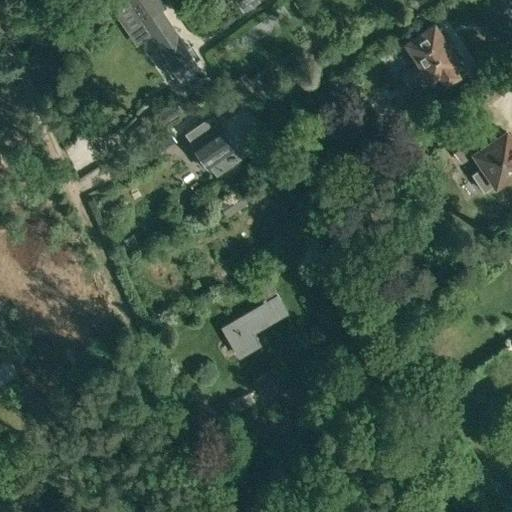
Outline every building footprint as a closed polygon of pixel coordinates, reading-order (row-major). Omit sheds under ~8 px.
[(134,0),(128,4),(186,88),(206,74),(195,59),(199,56),(191,45),(187,47),(160,7),(163,5),(159,0),(134,0)] [(399,87),(408,100),(433,83),(430,79),(438,73),(444,82),(458,73),(453,64),(459,60),(434,22),(405,42),(417,60),(398,73),(399,75),(395,77),(401,86),(399,87)] [(227,83),(242,104),(257,94),(243,73),(227,83)] [(479,147),(446,98),(428,111),(460,162),(474,153),(482,166),(471,173),(484,191),(511,172),(511,139),(505,130),(479,147)] [(167,104),(173,114),(181,109),(174,99),(167,104)] [(209,163),(215,172),(238,157),(232,148),(235,146),(221,125),(219,126),(212,115),(186,133),(193,143),(192,143),(207,165),(209,163)] [(128,147),(138,165),(175,141),(165,124),(128,147)] [(218,202),(227,216),(248,202),(239,188),(218,202)] [(251,204),(233,219),(244,232),(262,217),(251,204)] [(256,285),(264,299),(276,292),(268,278),(256,285)] [(223,326),(239,354),(258,343),(252,331),(285,312),(276,297),(223,326)] [(250,380),(263,400),(287,384),(275,365),(250,380)] [(227,402),(232,413),(253,402),(248,392),(227,402)]
